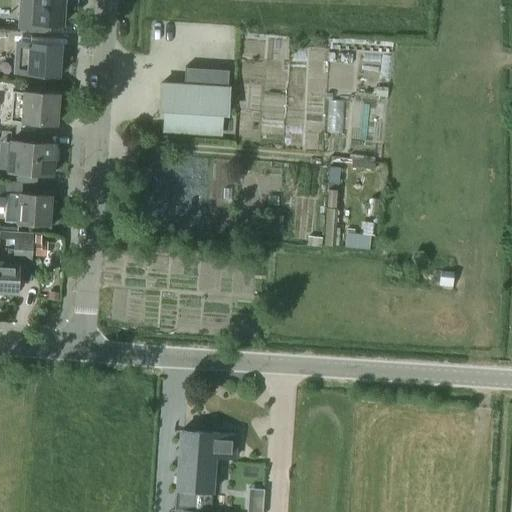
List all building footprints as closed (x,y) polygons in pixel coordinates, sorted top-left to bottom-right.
[(20,0),(20,7),(33,8),(32,23),(23,22),(23,32),(49,34),(49,25),(62,26),(63,0),(20,0)] [(15,43),(13,73),(59,76),(61,46),(15,43)] [(161,84),(159,111),(165,111),(163,132),(219,136),(220,115),(226,115),(228,89),(161,84)] [(12,92),(10,122),(55,125),(57,96),(12,92)] [(10,142),(7,172),(52,176),(54,145),(10,142)] [(153,166),(152,204),(184,205),(185,167),(153,166)] [(340,168),(331,168),(330,183),(339,183),(340,168)] [(367,214),(376,216),(383,171),(374,170),(367,214)] [(335,207),(337,190),(328,189),(327,206),(335,207)] [(5,194),(3,222),(48,225),(50,197),(5,194)] [(334,246),(336,209),(326,208),(324,245),(334,246)] [(371,236),(348,234),(346,247),(370,250),(371,236)] [(0,259),(0,292),(16,293),(17,279),(29,280),(30,262),(30,255),(46,255),(47,241),(40,241),(40,235),(34,235),(34,241),(31,241),(31,240),(14,238),(13,261),(0,259)] [(309,236),(307,246),(321,247),(322,238),(309,236)] [(426,282),(426,265),(403,264),(403,281),(426,282)] [(396,280),(397,268),(377,267),(377,279),(396,280)] [(439,282),(451,283),(451,271),(440,271),(439,282)] [(188,511),(183,511),(182,511),(209,511),(211,492),(212,492),(215,457),(235,459),(237,436),(180,431),(176,490),(195,491),(193,511),(188,511)] [(262,511),(264,490),(248,489),(246,511),(262,511)]
